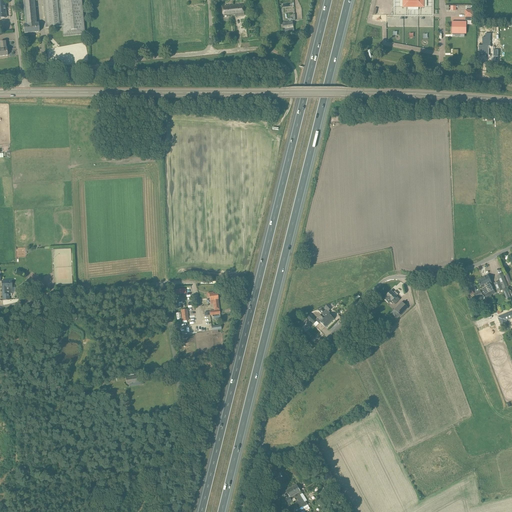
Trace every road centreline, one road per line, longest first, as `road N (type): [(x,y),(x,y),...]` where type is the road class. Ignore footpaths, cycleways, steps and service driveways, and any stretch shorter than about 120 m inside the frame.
road 1 (motorway): [(328,0),(200,511)]
road 2 (motorway): [(222,511),(347,0)]
road 3 (tertiary): [(511,101),(403,93),(22,93)]
road 4 (unclassified): [(239,511),(271,398),(385,277),(465,267),(511,243)]
road 5 (unclassified): [(181,511),(167,282)]
road 6 (unclassified): [(23,83),(209,52)]
road 7 (unclassified): [(0,305),(167,282)]
road 8 (unclassified): [(209,52),(268,49),(286,58),(296,81),(276,126)]
